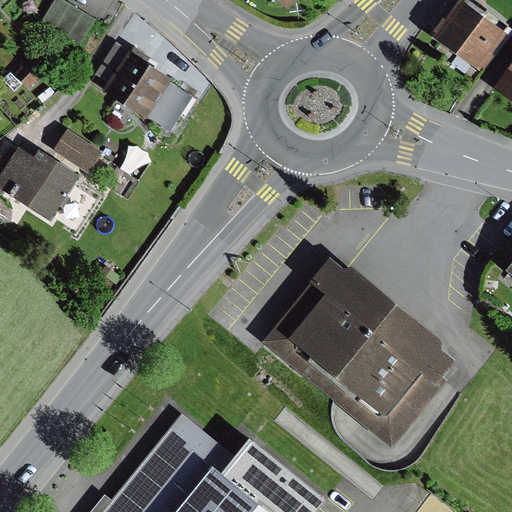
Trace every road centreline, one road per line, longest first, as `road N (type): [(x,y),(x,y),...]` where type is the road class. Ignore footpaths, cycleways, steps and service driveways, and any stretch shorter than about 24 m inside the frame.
road 1 (secondary): [(0,496),(206,243)]
road 2 (secondary): [(266,123),(206,243)]
road 3 (secondary): [(206,243),(302,158)]
road 4 (residential): [(181,9),(264,100)]
road 5 (residential): [(293,57),(181,9)]
